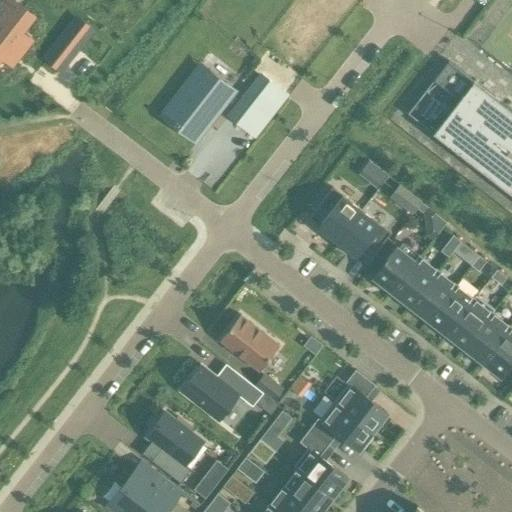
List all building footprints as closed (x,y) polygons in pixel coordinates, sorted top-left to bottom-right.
[(12,0),(4,0),(0,5),(0,56),(8,47),(18,55),(30,40),(20,32),(33,15),(12,0)] [(77,20),(57,45),(70,56),(91,30),(77,20)] [(232,93),(202,69),(166,116),(196,139),(209,122),(211,124),(224,106),(223,105),(232,93)] [(286,96),(260,76),(243,98),(252,105),(240,122),(255,134),(268,117),(269,118),(286,96)] [(511,109),(474,80),(432,133),(511,194),(511,109)] [(310,214),(307,217),(317,225),(325,230),(322,234),(335,243),(361,208),(331,185),(310,214)] [(400,185),(390,198),(412,214),(417,208),(422,202),(400,185)] [(422,202),(417,208),(424,214),(429,208),(422,202)] [(361,208),(335,243),(347,252),(350,249),(358,255),(361,251),(370,258),(391,231),(361,208)] [(433,231),(437,234),(447,222),(434,212),(431,216),(433,231)] [(441,251),(449,257),(453,251),(461,241),(453,235),(441,251)] [(471,249),(461,241),(453,251),(463,259),(471,249)] [(396,248),(374,277),(392,291),(415,262),(396,248)] [(487,261),(479,255),(471,265),(479,271),(487,261)] [(419,256),(415,262),(392,291),(410,305),(437,271),(419,256)] [(501,285),(507,277),(497,269),(491,277),(501,285)] [(455,285),(437,271),(410,305),(428,320),(455,285)] [(473,299),(473,298),(455,285),(428,320),(446,333),(473,299)] [(473,298),(473,299),(446,333),(465,348),(492,313),(495,309),(476,295),(473,298)] [(240,313),(220,339),(259,369),(279,344),(240,313)] [(492,313),(465,348),(483,362),(510,327),(492,313)] [(511,328),(510,327),(483,362),(501,376),(511,362),(511,328)] [(264,393),(225,363),(215,377),(201,366),(181,391),(219,420),(239,395),(254,406),(264,393)] [(334,401),(373,431),(375,428),(378,431),(388,418),(385,416),(387,413),(366,396),(375,385),(356,369),(346,382),(348,384),(334,401)] [(283,389),(264,374),(255,384),(275,400),(283,389)] [(301,376),(291,389),(299,395),(309,382),(301,376)] [(318,417),(309,430),(329,445),(337,434),(358,450),(360,447),(363,449),(373,437),(370,434),(373,431),(334,401),(320,419),(318,417)] [(165,412),(146,436),(163,449),(154,462),(181,483),(191,469),(185,464),(203,441),(190,431),(192,427),(178,416),(175,420),(165,412)] [(294,466),(297,469),(298,469),(332,496),(347,477),(320,456),(329,445),(309,430),(299,442),(308,448),(294,466)] [(260,439),(250,452),(258,459),(268,446),(260,439)] [(246,457),(237,468),(246,475),(254,464),(246,457)] [(298,469),(297,469),(284,487),(315,511),(320,511),(332,496),(298,469)] [(109,506),(116,511),(169,511),(182,495),(157,476),(150,485),(135,473),(109,506)] [(232,475),(223,486),(236,496),(244,485),(232,475)] [(315,511),(284,487),(270,505),(278,511),(315,511)] [(218,493),(203,511),(204,511),(223,511),(230,503),(218,493)]
